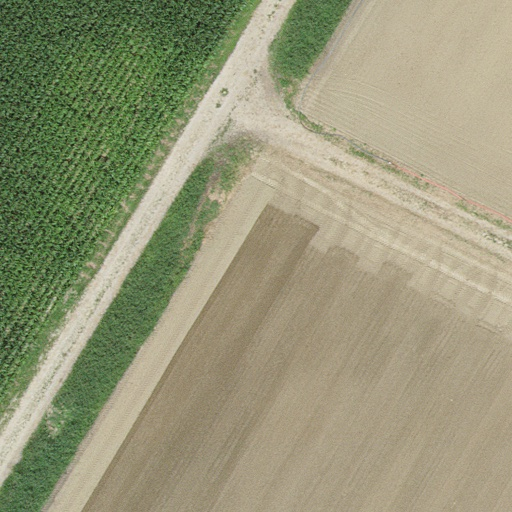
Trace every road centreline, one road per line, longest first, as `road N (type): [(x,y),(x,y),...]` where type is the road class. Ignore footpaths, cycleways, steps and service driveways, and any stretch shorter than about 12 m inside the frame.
road 1 (track): [(280,0),(0,458)]
road 2 (track): [(217,102),(511,246)]
